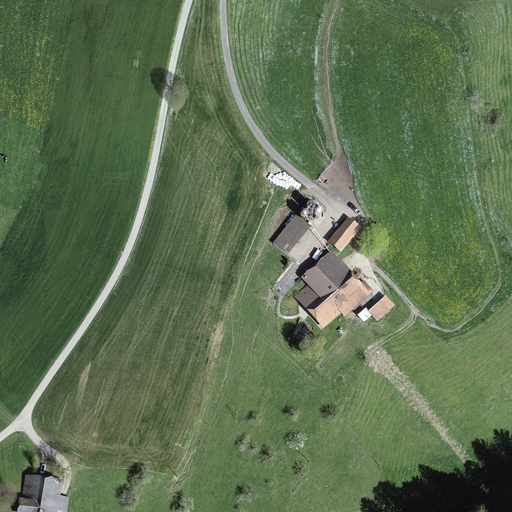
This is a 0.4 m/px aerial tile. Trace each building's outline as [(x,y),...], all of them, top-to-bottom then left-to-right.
[(302,215),(300,218),(302,221),(305,222),(308,221),(309,218),(308,215),(305,213),(302,215)] [(340,252),(358,230),(349,222),(331,244),(340,252)] [(334,255),(307,278),(312,283),(300,294),(324,322),(338,309),(341,312),(366,292),(334,255)] [(389,308),(379,297),(362,313),(372,323),(389,308)] [(359,333),(364,329),(360,324),(355,328),(359,333)] [(50,511),(55,481),(26,476),(24,502),(22,501),(20,511),(50,511)]
